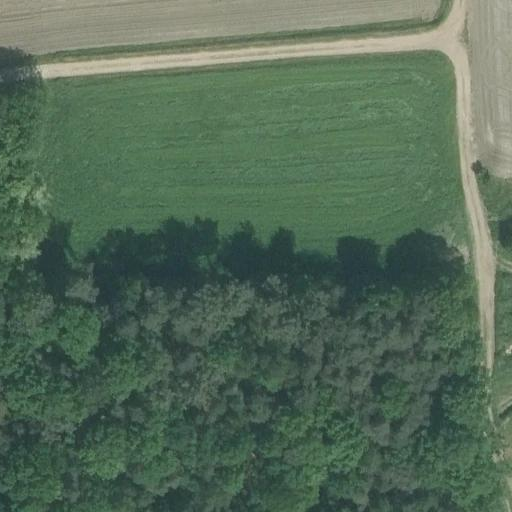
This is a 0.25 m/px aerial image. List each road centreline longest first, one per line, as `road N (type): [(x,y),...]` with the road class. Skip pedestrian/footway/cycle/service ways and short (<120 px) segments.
road 1 (track): [(508,511),(488,434),(484,232),(464,148),(466,59),(445,35)]
road 2 (track): [(10,73),(445,35),(460,0)]
